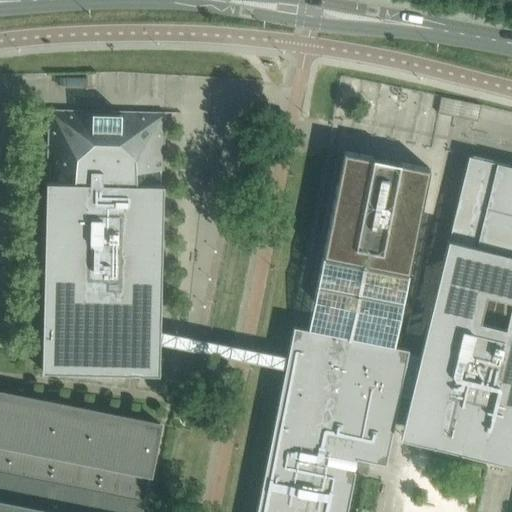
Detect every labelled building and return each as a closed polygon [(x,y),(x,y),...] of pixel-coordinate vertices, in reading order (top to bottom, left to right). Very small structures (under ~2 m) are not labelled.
[(165,112),(48,109),(47,167),(48,167),(48,168),(50,168),(49,181),(46,181),(42,370),(159,373),(159,353),(159,352),(159,351),(159,350),(158,348),(157,347),(156,346),(155,345),(154,344),(152,343),(144,342),(147,328),(150,315),(160,315),(163,183),(160,183),(160,170),(162,170),(164,170),(165,112)] [(343,151),(308,328),(394,348),(429,168),(392,161),(378,158),(343,151)] [(256,511),(346,511),(354,473),(355,469),(354,469),(356,457),(386,463),(400,393),(408,394),(400,436),(432,444),(511,463),(511,165),(468,155),(468,156),(451,225),(451,226),(448,238),(424,338),(425,339),(431,351),(430,357),(395,348),(394,348),(308,328),(306,328),(293,325),(287,356),(285,367),(256,511)] [(147,328),(157,331),(160,315),(150,315),(147,328)] [(287,357),(290,341),(247,333),(160,315),(157,331),(244,348),(287,357)] [(0,511),(141,511),(159,423),(0,391),(0,511)]
